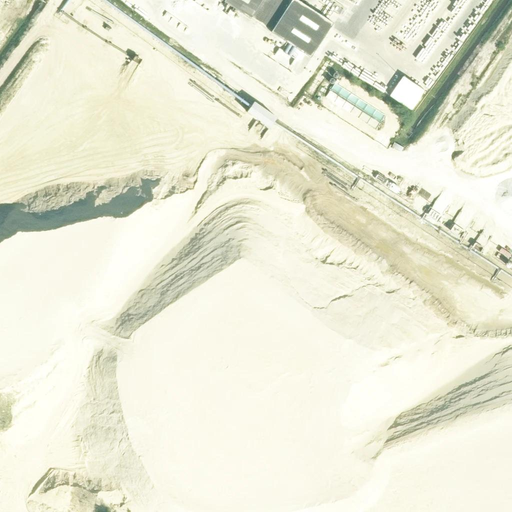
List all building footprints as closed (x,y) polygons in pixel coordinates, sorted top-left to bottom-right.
[(222,0),(248,16),(249,17),(259,0),(222,0)] [(298,0),(290,0),(271,31),(277,35),(303,52),(308,55),(309,55),(309,54),(330,21),(298,0)] [(400,22),(407,17),(403,13),(397,18),(400,22)] [(417,50),(428,34),(420,29),(409,45),(417,50)] [(426,89),(404,75),(391,95),(412,109),(426,89)] [(269,127),(276,117),(253,101),(246,112),(269,127)] [(234,127),(259,139),(262,133),(237,121),(234,127)]
